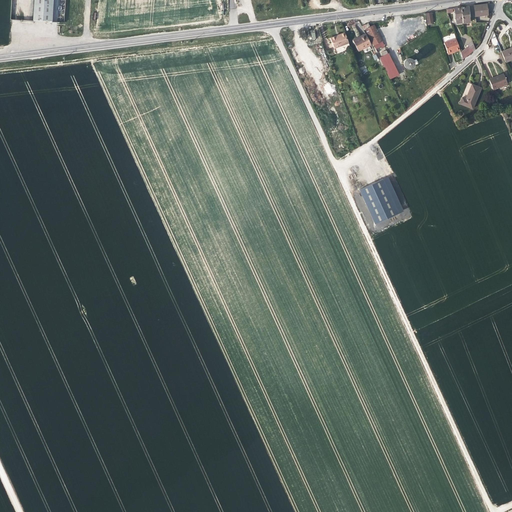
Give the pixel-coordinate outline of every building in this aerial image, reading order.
[(33,0),(32,20),(51,21),(52,0),(33,0)] [(488,15),(487,4),(461,7),(463,23),(469,22),(469,16),(470,16),(470,17),(488,15)] [(463,23),(461,7),(454,8),(456,24),(463,23)] [(426,13),(427,24),(434,23),(432,12),(426,13)] [(375,49),(384,45),(374,25),(370,27),(368,23),(362,26),(364,30),(365,29),(375,49)] [(349,43),(345,32),(340,34),(340,35),(337,37),(336,36),(330,38),(334,48),(349,43)] [(358,51),(371,45),(366,35),(358,39),(357,38),(353,40),(358,51)] [(460,50),(456,39),(452,41),(452,40),(444,42),(448,54),(452,53),(452,52),(460,50)] [(468,46),(460,52),(463,59),(475,49),(472,41),(467,45),(468,46)] [(511,47),(501,52),(505,62),(511,59),(511,47)] [(398,75),(386,50),(382,52),(383,56),(380,58),(390,79),(398,75)] [(412,63),(411,60),(408,59),(405,60),(404,61),(403,63),(404,66),(407,67),(410,66),(411,65),(412,63)] [(493,90),(507,84),(503,74),(489,79),(493,90)] [(481,88),(472,84),(467,96),(466,99),(462,97),(459,104),(472,109),(481,88)] [(374,224),(404,212),(389,176),(360,189),(374,224)]
